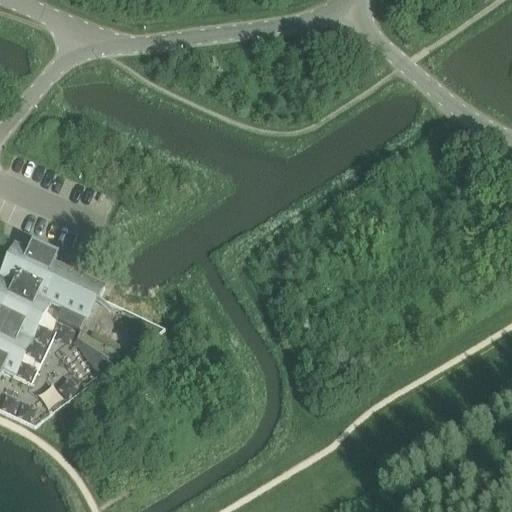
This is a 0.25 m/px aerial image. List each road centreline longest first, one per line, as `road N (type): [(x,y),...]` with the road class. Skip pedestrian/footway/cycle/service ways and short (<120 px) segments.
road 1 (unknown): [(0,13),(112,59),(255,133),(291,138),(305,137),(503,0)]
road 2 (unclassified): [(349,15),(138,47),(87,42)]
road 3 (unclassified): [(349,15),(431,91),(511,141)]
